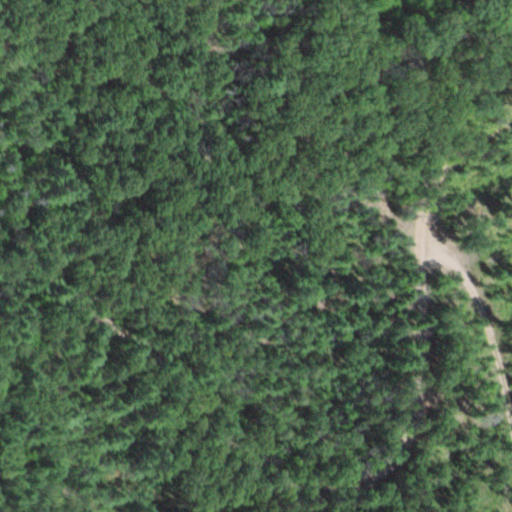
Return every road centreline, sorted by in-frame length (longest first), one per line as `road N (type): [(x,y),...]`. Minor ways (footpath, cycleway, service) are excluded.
road 1 (residential): [(0,193),(75,300),(199,402),(233,454),(284,493),(331,497),(385,464),(420,399),(426,192),(511,109)]
road 2 (track): [(342,0),(353,20),(387,207),(423,248)]
road 3 (track): [(511,435),(483,320),(450,265),(423,248)]
